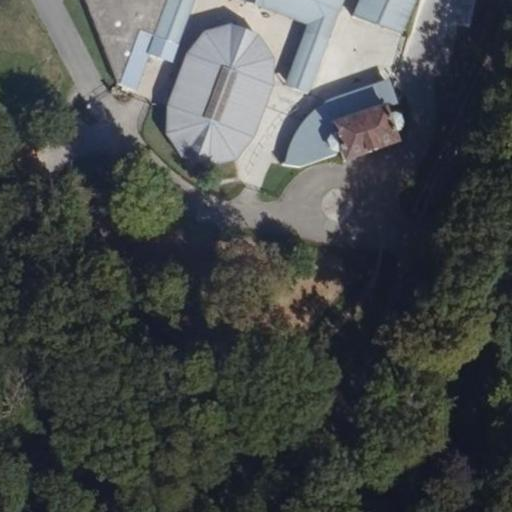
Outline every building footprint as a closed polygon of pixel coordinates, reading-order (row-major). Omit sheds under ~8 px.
[(150,58),(171,0),(89,0),(125,90),(137,93),(150,58)] [(313,94),(343,14),(305,0),(171,0),(150,58),(175,66),(199,0),(233,0),(310,29),(290,87),(313,94)] [(305,0),(343,14),(349,0),(305,0)] [(363,0),(356,17),(409,36),(422,0),(363,0)] [(209,35),(190,57),(172,108),(170,137),(188,161),(216,171),(241,164),(258,144),(278,89),(279,60),(264,38),(235,28),(209,35)] [(343,120),(348,132),(344,135),(341,138),(342,146),(350,153),(358,152),(361,161),(381,153),(411,142),(406,133),(413,121),(411,116),(399,112),(395,101),(343,120)]
